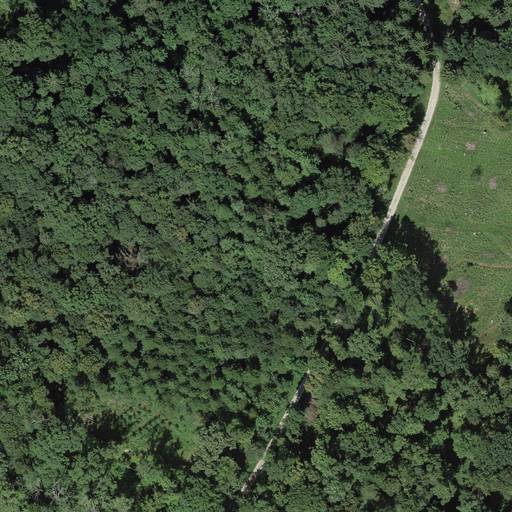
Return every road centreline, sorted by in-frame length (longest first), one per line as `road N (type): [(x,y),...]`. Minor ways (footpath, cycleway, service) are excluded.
road 1 (track): [(228,511),(308,378),(427,128),(437,81),(434,40),(418,0)]
road 2 (track): [(243,494),(135,468),(100,432),(0,422)]
